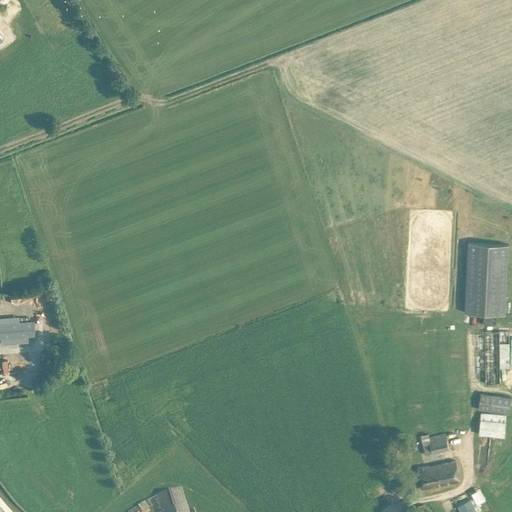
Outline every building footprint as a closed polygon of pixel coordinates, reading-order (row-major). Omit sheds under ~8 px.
[(467,241),(464,312),(505,313),(508,243),(467,241)] [(484,313),(483,323),(495,324),(496,314),(484,313)] [(0,338),(35,336),(34,321),(0,323),(0,338)] [(506,367),(509,367),(509,329),(483,329),(483,333),(474,333),(474,347),(484,346),(485,381),(506,380),(506,367)] [(480,392),(478,408),(509,413),(511,396),(501,395),(480,392)] [(445,432),(429,436),(428,433),(421,435),(426,453),(432,452),(449,448),(445,432)] [(417,467),(419,478),(421,488),(460,480),(458,470),(456,460),(429,466),(429,465),(417,467)] [(188,511),(181,489),(157,496),(162,511),(188,511)] [(477,511),(470,498),(458,505),(461,511),(477,511)] [(150,511),(145,502),(128,511),(150,511)]
